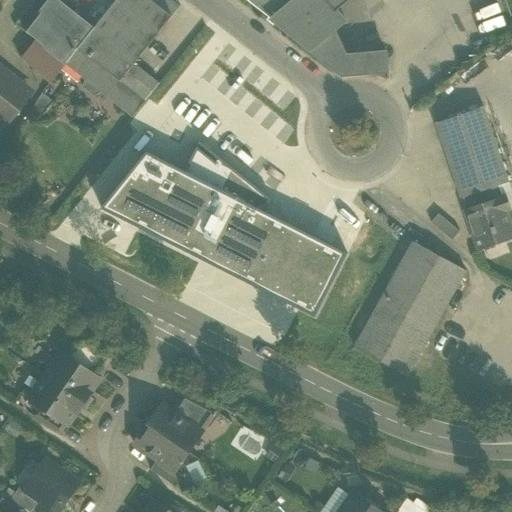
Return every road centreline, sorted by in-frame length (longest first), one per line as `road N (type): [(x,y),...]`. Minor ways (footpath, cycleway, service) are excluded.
road 1 (residential): [(180,314),(436,433),(511,440)]
road 2 (residential): [(322,92),(346,83),(372,90),(387,106),(391,129),(380,152),(354,166),(325,159),(309,138),(308,114)]
road 3 (residential): [(180,314),(115,424),(116,490),(101,511)]
road 4 (residential): [(0,222),(180,314)]
road 5 (residential): [(322,92),(205,0)]
